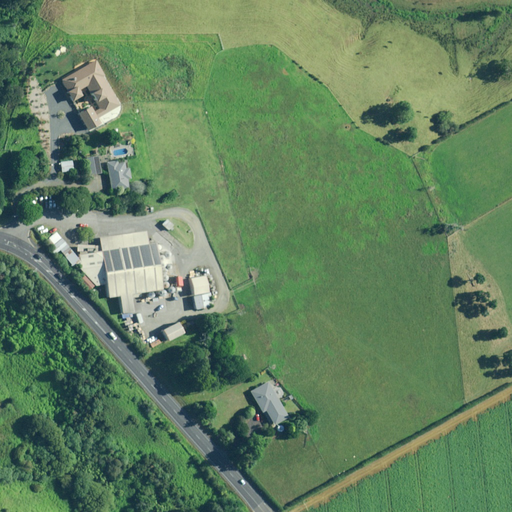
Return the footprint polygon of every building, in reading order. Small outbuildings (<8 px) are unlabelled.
[(99,171),(96,155),(96,154),(84,156),(87,174),(89,174),(99,172),(99,171)] [(71,169),(70,161),(69,159),(58,161),(60,171),(71,169)] [(125,177),(127,177),(128,177),(126,167),(122,167),(121,160),(119,161),(119,159),(115,160),(115,159),(110,160),(104,161),(106,173),(109,189),(109,191),(126,188),(125,177)] [(171,224),(165,218),(160,224),(167,229),(171,224)] [(153,255),(151,241),(144,242),(142,230),(97,237),(99,251),(77,254),(78,260),(55,231),(43,241),(54,256),(59,252),(57,250),(58,249),(72,266),(78,261),(79,268),(94,285),(104,284),(106,296),(116,294),(119,312),(121,312),(130,310),(128,297),(138,295),(138,291),(153,289),(157,288),(152,255),(153,255)] [(77,279),(87,290),(92,285),(83,274),(77,279)] [(190,299),(192,305),(193,309),(206,306),(205,298),(209,297),(206,279),(198,281),(198,280),(197,280),(196,280),(195,280),(194,280),(193,281),(192,281),(192,282),(191,282),(190,283),(190,284),(190,285),(189,286),(189,287),(189,288),(190,289),(190,290),(191,291),(191,292),(192,292),(193,293),(194,293),(195,293),(196,293),(197,293),(198,293),(199,292),(200,291),(201,291),(201,293),(190,296),(190,299)] [(182,332),(177,322),(161,330),(167,340),(182,332)] [(276,398),(267,382),(266,381),(248,390),(257,407),(260,412),(264,410),(268,418),(270,422),(271,424),(286,417),(276,398)]
